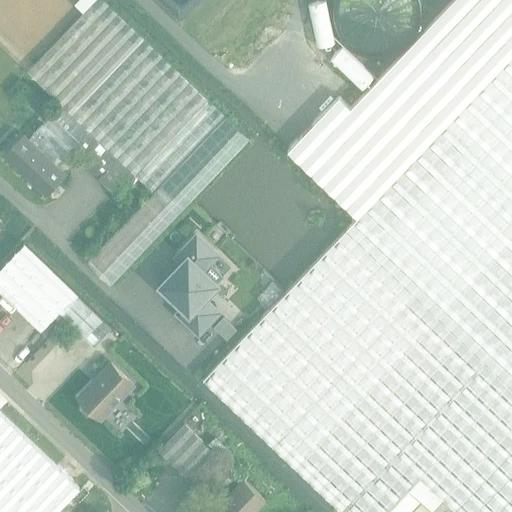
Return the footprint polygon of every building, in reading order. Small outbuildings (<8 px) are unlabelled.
[(112,286),(251,139),(103,0),(95,0),(27,72),(60,104),(28,139),(55,164),(60,159),(63,162),(90,132),(138,178),(153,192),(87,262),(112,286)] [(345,229),(204,372),(234,401),(350,511),(408,511),(421,499),(432,510),(444,498),(447,501),(458,511),(511,511),(511,0),(452,0),(351,107),(340,96),(297,140),(289,148),(289,149),(288,150),(357,218),(356,218),(353,221),(349,225),(345,229)] [(19,78),(7,90),(16,99),(28,87),(19,78)] [(131,185),(138,178),(90,132),(72,152),(98,177),(115,194),(128,182),(131,185)] [(55,164),(28,139),(24,135),(4,156),(45,194),(65,174),(55,164)] [(217,248),(197,229),(178,249),(184,254),(162,278),(185,300),(180,305),(200,324),(218,304),(204,291),(218,276),(203,262),(217,248)] [(97,348),(116,328),(25,242),(0,267),(0,290),(41,330),(59,312),(97,348)] [(273,280),(257,297),(268,307),(284,290),(273,280)] [(225,310),(217,318),(228,329),(236,321),(225,310)] [(100,420),(133,385),(110,363),(76,398),(83,404),(80,407),(80,412),(86,417),(90,417),(93,414),(100,420)] [(0,511),(57,511),(78,490),(0,415),(0,511)] [(184,476),(211,449),(184,423),(157,450),(184,476)] [(244,479),(211,511),(254,511),(266,500),(244,479)]
